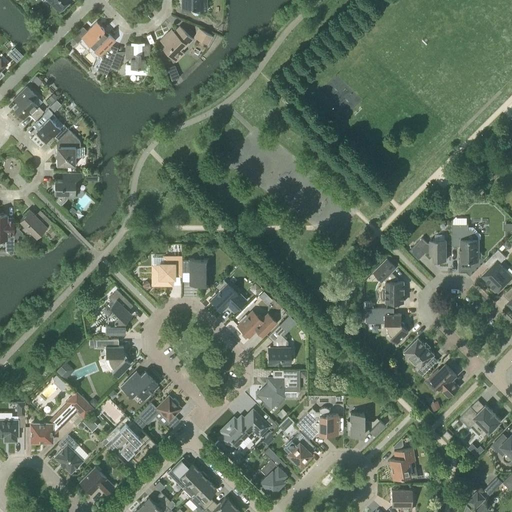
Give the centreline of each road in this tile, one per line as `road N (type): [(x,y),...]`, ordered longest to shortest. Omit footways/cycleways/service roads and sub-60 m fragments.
road 1 (residential): [(211,412),(151,349),(158,313),(171,303),(193,305),(242,355),(240,380)]
road 2 (residential): [(511,339),(459,284),(431,289),(431,316),(490,373)]
road 3 (residential): [(274,511),(331,457),(359,464),(366,481),(366,497),(352,511)]
road 4 (residential): [(0,93),(92,0)]
